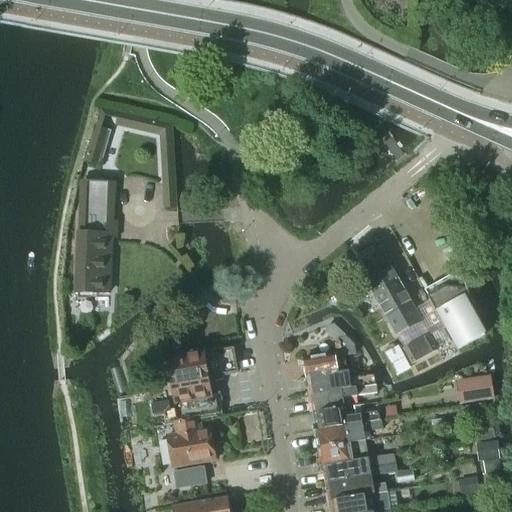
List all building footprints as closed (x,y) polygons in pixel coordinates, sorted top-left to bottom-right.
[(105,117),(107,111),(101,109),(96,127),(92,139),(85,163),(100,167),(111,131),(107,130),(101,128),(105,117)] [(461,175),(482,195),(495,182),(475,162),(461,175)] [(174,172),(162,172),(163,192),(175,192),(174,172)] [(113,183),(84,181),(83,210),(79,210),(76,294),(108,294),(113,183)] [(397,277),(383,252),(359,265),(397,336),(422,322),(405,293),(410,290),(401,275),(397,277)] [(476,307),(468,293),(465,284),(463,277),(462,270),(425,291),(427,294),(458,349),(485,335),(471,310),(476,307)] [(404,349),(412,364),(437,350),(437,349),(450,341),(443,328),(429,336),(429,335),(404,349)] [(307,377),(307,378),(347,371),(345,356),(356,354),(354,344),(351,340),(346,337),(339,338),(335,343),(336,349),(341,353),(304,359),(307,377)] [(166,425),(175,424),(177,434),(168,436),(173,467),(215,460),(210,429),(199,431),(197,420),(222,416),(216,381),(224,379),(219,354),(212,355),(211,350),(159,358),(154,359),(151,392),(152,396),(148,397),(152,417),(164,415),(166,425)] [(307,378),(310,395),(352,388),(348,370),(347,371),(307,378)] [(310,395),(313,413),(344,408),(343,398),(377,393),(375,384),(310,395)] [(313,426),(313,431),(380,420),(379,411),(361,414),(360,405),(344,408),(313,413),(315,425),(313,426)] [(315,436),(317,449),(365,441),(363,433),(382,429),(380,420),(313,431),(314,437),(315,436)] [(318,460),(319,466),(367,458),(365,441),(317,449),(319,459),(318,460)] [(323,471),(325,483),(371,475),(370,474),(395,471),(394,454),(367,458),(319,466),(320,471),(323,471)] [(203,469),(174,473),(177,489),(206,484),(203,469)] [(325,483),(328,500),(386,491),(384,483),(372,484),(371,475),(325,483)] [(386,491),(328,500),(329,511),(371,511),(388,510),(386,493),(386,491)] [(232,511),(230,502),(229,502),(228,497),(173,507),(173,511),(232,511)]
